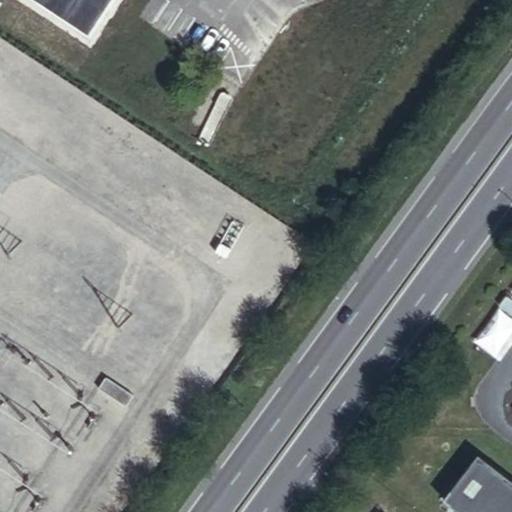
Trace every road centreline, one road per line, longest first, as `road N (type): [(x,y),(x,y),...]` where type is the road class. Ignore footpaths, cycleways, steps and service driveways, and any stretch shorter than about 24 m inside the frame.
road 1 (primary): [(511,106),(212,511)]
road 2 (primary): [(261,511),(511,168)]
